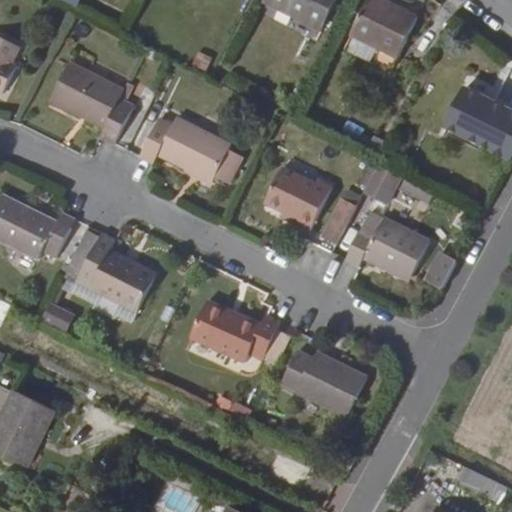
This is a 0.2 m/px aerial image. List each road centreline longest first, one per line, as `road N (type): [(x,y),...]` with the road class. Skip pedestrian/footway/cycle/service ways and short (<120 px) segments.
road 1 (residential): [(0,136),(437,355)]
road 2 (residential): [(437,355),(361,511)]
road 3 (residential): [(511,218),(437,355)]
